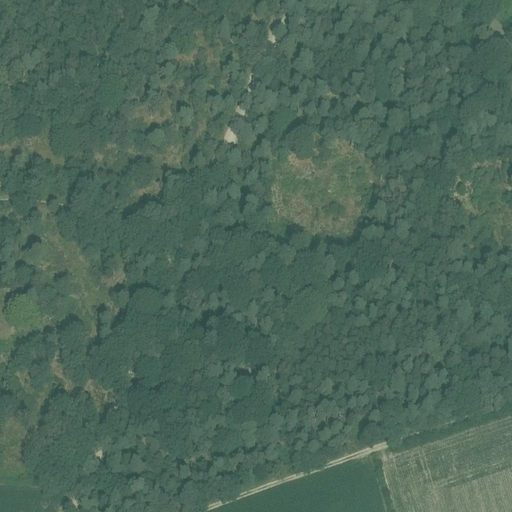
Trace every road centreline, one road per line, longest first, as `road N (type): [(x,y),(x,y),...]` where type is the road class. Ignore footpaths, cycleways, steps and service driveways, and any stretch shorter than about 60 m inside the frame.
road 1 (track): [(72,511),(288,0)]
road 2 (track): [(199,511),(511,401)]
